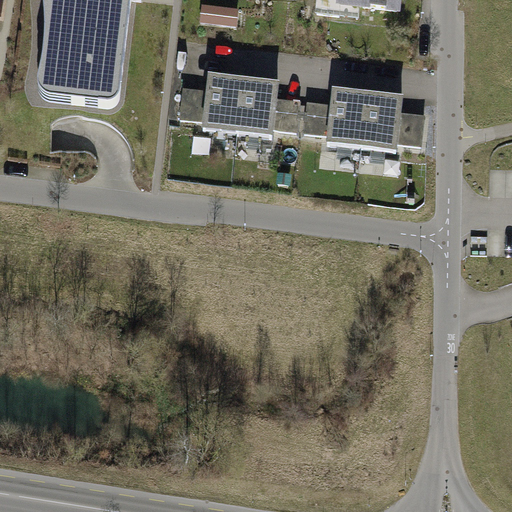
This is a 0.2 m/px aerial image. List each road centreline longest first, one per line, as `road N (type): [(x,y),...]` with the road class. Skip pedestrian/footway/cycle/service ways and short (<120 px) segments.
road 1 (residential): [(443,239),(0,186)]
road 2 (residential): [(443,239),(446,511)]
road 3 (residential): [(450,0),(443,239)]
